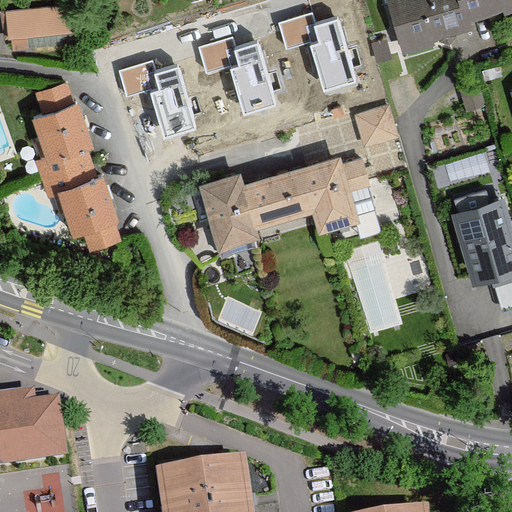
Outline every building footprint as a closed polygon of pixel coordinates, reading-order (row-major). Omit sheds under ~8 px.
[(392,0),(405,41),(439,31),(441,39),(450,41),(455,34),(453,27),(471,22),(469,15),(464,0),(392,0)] [(511,0),(464,0),(469,15),(511,1),(511,0)] [(8,11),(14,34),(75,28),(73,7),(8,11)] [(324,13),(291,23),(304,64),(337,54),(324,13)] [(14,34),(17,49),(87,44),(82,29),(75,28),(14,34)] [(234,42),(191,55),(202,94),(246,79),(234,42)] [(499,66),(485,70),(487,78),(501,74),(499,66)] [(40,91),(46,110),(73,101),(66,82),(40,91)] [(485,102),(479,83),(466,87),(472,106),(485,102)] [(65,170),(91,161),(85,144),(91,142),(77,100),(73,101),(46,110),(37,113),(51,155),(59,152),(65,170)] [(389,105),(359,114),(367,143),(398,134),(389,105)] [(338,158),(308,167),(320,210),(325,222),(354,213),(347,189),(370,182),(363,158),(339,164),(338,158)] [(103,174),(97,175),(91,161),(65,170),(70,185),(62,188),(76,230),(86,227),(113,218),(117,216),(103,174)] [(308,167),(241,187),(254,229),(320,210),(308,167)] [(210,183),(191,189),(201,220),(216,216),(223,237),(218,239),(223,254),(259,244),(254,229),(241,187),(238,175),(210,183)] [(377,206),(370,182),(347,189),(354,213),(377,206)] [(511,225),(502,191),(451,206),(471,274),(511,262),(511,225)] [(113,218),(86,227),(93,247),(120,239),(113,218)] [(0,464),(63,455),(56,406),(33,409),(30,398),(0,402),(0,464)] [(249,511),(243,464),(164,475),(168,511),(249,511)]
